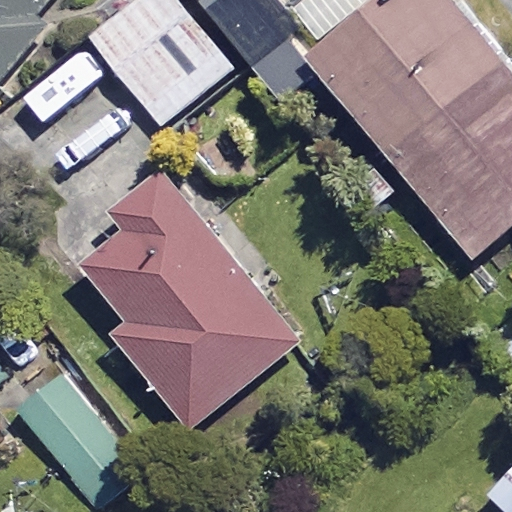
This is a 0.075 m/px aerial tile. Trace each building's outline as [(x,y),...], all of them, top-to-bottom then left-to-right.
[(89,0),(0,0),(0,99),(4,102),(89,0)] [(244,70),(187,0),(143,0),(97,37),(170,129),(244,70)] [(278,0),(248,0),(233,13),(293,88),(327,61),(278,0)] [(511,62),(463,0),(420,0),(332,69),(485,264),(511,242),(511,62)] [(307,347),(179,185),(132,222),(144,237),(99,272),(143,328),(128,340),(200,432),(307,347)] [(511,332),(493,348),(511,371),(511,332)] [(0,395),(28,374),(0,338),(0,395)] [(147,469),(78,380),(28,419),(98,507),(147,469)] [(511,511),(511,470),(491,493),(511,511)]
